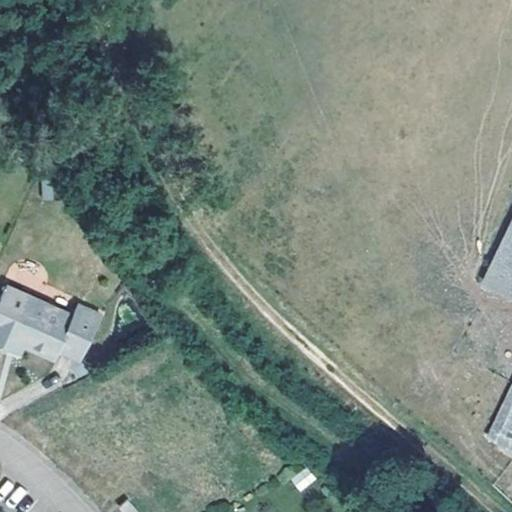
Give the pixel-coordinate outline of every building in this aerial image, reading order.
[(511,213),(478,286),(511,303),(511,213)] [(51,272),(38,299),(69,313),(74,302),(81,286),(51,272)] [(69,313),(3,282),(0,287),(0,344),(2,346),(6,337),(12,340),(20,343),(50,357),(54,348),(76,358),(97,313),(74,302),(69,313)] [(6,337),(2,346),(15,352),(20,343),(12,340),(6,337)] [(511,377),(481,440),(511,455),(511,377)] [(307,467),(291,479),(300,491),(316,479),(307,467)] [(138,511),(127,499),(119,506),(124,511),(138,511)]
